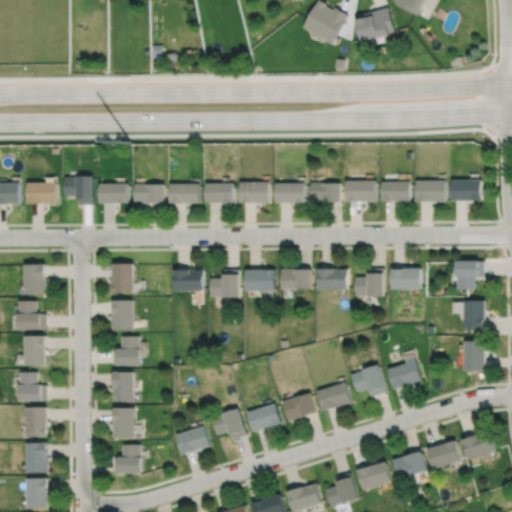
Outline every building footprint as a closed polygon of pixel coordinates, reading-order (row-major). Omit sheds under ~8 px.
[(322,0),(317,0),(303,26),(332,43),(348,14),(336,6),(334,9),(326,5),(327,3),(322,0)] [(395,0),(395,1),(416,14),(424,0),(395,0)] [(355,19),(361,41),(389,34),(388,32),(395,30),(389,6),(364,13),(365,17),(355,19)] [(451,56),(451,64),(463,64),(463,56),(451,56)] [(337,58),(335,67),(344,68),(345,59),(337,58)] [(66,177),(66,195),(78,195),(78,201),(79,201),(79,204),(94,204),(94,176),(78,177),(66,177)] [(0,178),(0,204),(22,204),(22,184),(7,184),(7,178),(0,178)] [(451,180),(452,201),(482,201),(482,179),(451,180)] [(345,180),(346,202),(376,201),(376,180),(345,180)] [(416,180),(416,201),(446,201),(446,180),(416,180)] [(381,181),(382,202),(411,201),(410,181),(381,181)] [(242,182),(242,204),(271,203),(270,182),(242,182)] [(310,182),(310,202),(341,202),(340,182),(310,182)] [(29,183),(29,205),(45,205),(45,204),(59,203),(59,183),(29,183)] [(274,183),(275,203),(305,203),(305,183),(274,183)] [(101,184),(101,204),(129,204),(129,184),(101,184)] [(136,184),(136,203),(166,202),(166,184),(136,184)] [(171,184),(171,200),(201,200),(201,184),(171,184)] [(207,184),(207,199),(236,199),(236,184),(207,184)] [(456,257),(456,274),(458,274),(458,287),(476,287),(475,274),(485,274),(485,259),(479,259),(479,257),(456,257)] [(114,261),(114,291),(135,291),(134,260),(114,261)] [(25,261),(26,292),(47,291),(46,261),(25,261)] [(391,265),(391,286),(421,286),(421,264),(391,265)] [(283,266),(283,286),(310,285),(310,266),(283,266)] [(316,266),(317,287),(348,287),(348,266),(316,266)] [(355,275),(355,293),(384,293),(384,266),(367,266),(367,275),(355,275)] [(175,267),(175,288),(205,288),(204,267),(191,267),(175,267)] [(212,276),(212,295),(240,295),(240,267),(224,267),(224,276),(212,276)] [(247,267),(247,288),(277,288),(277,267),(247,267)] [(113,297),(114,328),(134,328),(134,297),(113,297)] [(20,299),(20,310),(19,310),(19,327),(47,327),(47,310),(38,310),(38,298),(20,299)] [(465,298),(465,328),(486,328),(485,298),(465,298)] [(26,333),(26,363),(47,363),(46,333),(26,333)] [(123,334),(123,346),(119,346),(119,347),(114,347),(114,363),(142,362),(142,346),(141,346),(141,334),(123,334)] [(465,338),(465,368),(485,368),(485,338),(465,338)] [(387,366),(393,386),(422,377),(416,358),(387,366)] [(351,372),(356,389),(367,386),(369,389),(370,389),(371,394),(386,389),(378,362),(362,367),(362,368),(351,372)] [(114,369),(114,399),(135,399),(135,369),(114,369)] [(21,370),(21,382),(19,382),(19,399),(48,398),(48,383),(42,383),(42,382),(39,382),(39,370),(21,370)] [(320,389),(326,408),(352,400),(346,381),(320,389)] [(284,399),(290,419),(319,410),(313,390),(284,399)] [(249,410),(255,430),(284,421),(277,401),(249,410)] [(26,405),(27,435),(47,435),(47,405),(26,405)] [(114,406),(114,436),(135,436),(135,406),(114,406)] [(213,416),(218,433),(230,429),(233,438),(248,433),(246,428),(247,428),(240,406),(225,411),(225,412),(213,416)] [(178,432),(184,452),(212,444),(206,424),(178,432)] [(461,438),(468,458),(496,449),(490,429),(461,438)] [(427,447),(433,467),(461,458),(455,438),(427,447)] [(27,441),(28,471),(49,470),(48,440),(27,441)] [(124,443),(124,455),(120,455),(120,456),(115,456),(115,471),(142,471),(142,443),(124,443)] [(391,458),(398,478),(426,469),(420,449),(391,458)] [(359,467),(365,488),(391,480),(385,459),(359,467)] [(327,488),(333,505),(345,501),(345,502),(361,497),(354,475),(353,475),(351,471),(336,475),(339,484),(327,488)] [(27,477),(28,506),(48,506),(48,477),(27,477)] [(288,490),(294,510),(323,501),(317,481),(288,490)] [(254,501),(257,511),(288,511),(282,492),(254,501)]
